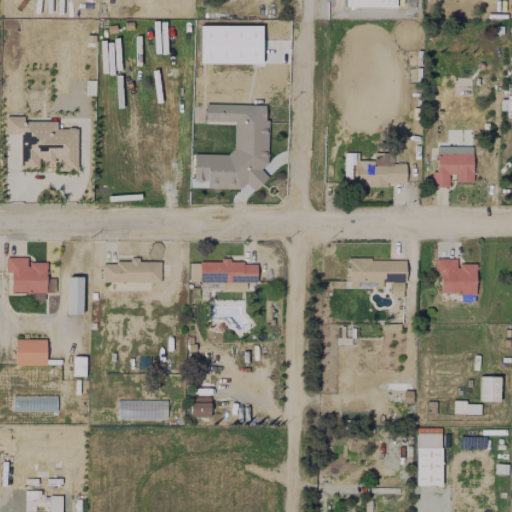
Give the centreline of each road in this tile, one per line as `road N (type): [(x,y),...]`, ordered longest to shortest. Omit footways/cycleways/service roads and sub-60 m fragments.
road 1 (residential): [(291,511),(304,0)]
road 2 (residential): [(511,224),(0,221)]
